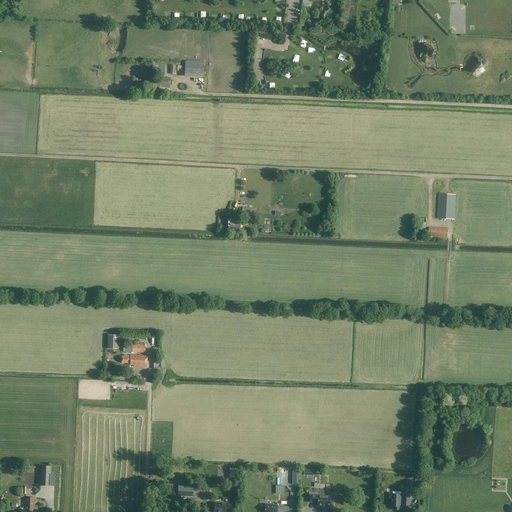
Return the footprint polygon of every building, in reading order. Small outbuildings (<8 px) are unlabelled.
[(185,67),(185,75),(202,75),(202,67),(185,67)] [(154,77),(154,87),(170,88),(170,78),(154,77)] [(439,194),(437,219),(454,220),(456,195),(439,194)] [(230,220),(230,229),(241,229),(241,221),(237,221),(237,220),(230,220)] [(429,228),(429,236),(434,236),(434,237),(448,238),(448,229),(429,228)] [(118,336),(107,336),(107,349),(118,349),(118,336)] [(145,346),(133,345),(133,344),(124,344),(123,353),(130,353),(130,352),(134,353),(145,353),(145,346)] [(130,356),(124,356),(124,357),(122,357),(122,363),(127,363),(127,364),(130,364),(130,365),(134,365),(134,367),(147,367),(147,356),(130,355),(130,356)] [(50,487),(51,467),(41,466),(40,486),(50,487)] [(178,486),(178,496),(193,497),(193,487),(178,486)] [(394,510),(401,510),(401,505),(404,505),(404,506),(409,506),(410,496),(404,496),(401,496),(401,495),(392,495),(392,506),(394,506),(394,510)] [(333,497),(328,497),(310,496),(310,502),(317,503),(317,506),(321,506),(321,507),(325,508),(325,506),(330,507),(330,501),(333,502),(333,497)] [(34,509),(35,506),(34,506),(35,498),(25,498),(25,508),(23,507),(23,505),(20,505),(19,511),(33,511),(34,509)] [(230,511),(231,503),(214,503),(213,511),(230,511)]
